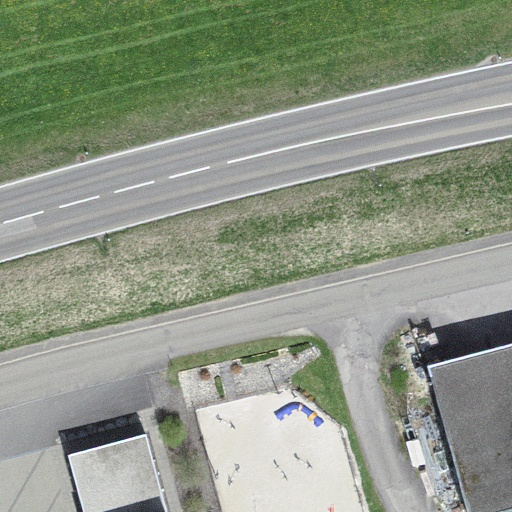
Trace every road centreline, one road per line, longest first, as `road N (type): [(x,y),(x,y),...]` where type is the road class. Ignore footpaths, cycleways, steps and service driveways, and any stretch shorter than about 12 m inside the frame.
road 1 (primary): [(0,239),(225,174),(511,111)]
road 2 (unknown): [(348,303),(416,511)]
